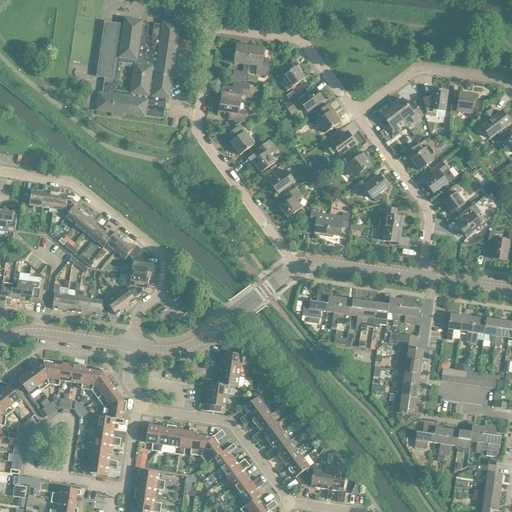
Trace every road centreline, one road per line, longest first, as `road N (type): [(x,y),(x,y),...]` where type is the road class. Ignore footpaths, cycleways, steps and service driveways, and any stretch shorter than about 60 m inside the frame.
road 1 (residential): [(296,265),(198,133),(212,27),(301,39),(356,114)]
road 2 (residential): [(131,345),(136,315),(159,294),(161,253),(72,182),(0,170)]
road 3 (tertiary): [(131,345),(189,345),(296,265)]
road 4 (residential): [(286,501),(228,423),(139,407)]
road 5 (residential): [(421,276),(427,207),(356,114)]
road 6 (residential): [(511,88),(418,67),(356,114)]
road 7 (tertiary): [(0,343),(42,332),(131,345)]
road 8 (tertiary): [(296,265),(421,276)]
